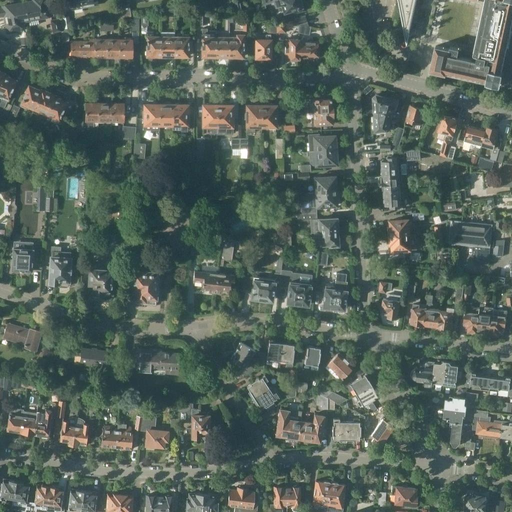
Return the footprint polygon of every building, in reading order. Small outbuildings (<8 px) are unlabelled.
[(33,0),(34,1),(24,3),(27,19),(50,15),(48,3),(45,4),(44,0),(33,0)] [(66,0),(68,10),(98,5),(96,0),(66,0)] [(244,8),(243,0),(236,0),(237,9),(244,8)] [(264,0),(265,2),(270,0),(273,0),(275,6),(281,4),(283,13),(292,10),(293,13),(303,10),(301,5),(302,5),(300,0),(264,0)] [(399,0),(407,41),(416,0),(399,0)] [(477,34),(478,34),(472,59),(460,56),(462,49),(450,46),(450,49),(436,46),(431,71),(446,74),(446,73),(486,82),(486,83),(500,86),(503,73),(502,72),(508,45),(509,46),(510,41),(511,41),(511,39),(511,40),(511,35),(511,34),(511,28),(511,24),(511,0),(478,0),(485,1),(480,28),(479,28),(477,34)] [(3,7),(3,8),(0,8),(0,16),(5,15),(8,32),(20,30),(19,21),(27,19),(24,3),(11,5),(11,4),(5,5),(5,6),(3,7)] [(120,5),(121,10),(122,17),(132,15),(130,3),(120,5)] [(208,11),(196,9),(196,26),(202,26),(202,16),(208,16),(208,11)] [(304,16),(297,18),(299,24),(307,22),(304,16)] [(61,31),(60,25),(59,19),(52,21),(54,33),(61,31)] [(277,32),(277,22),(269,20),(268,32),(277,32)] [(277,22),(277,32),(285,32),(286,23),(277,22)] [(308,34),(310,28),(299,26),(297,32),(308,34)] [(214,58),(216,58),(216,37),(216,31),(206,31),(206,28),(202,28),(202,34),(201,56),(208,56),(209,57),(210,57),(213,57),(214,56),(214,58)] [(159,57),(160,57),(160,35),(153,35),(153,34),(147,34),(147,55),(154,56),(155,57),(158,57),(159,57)] [(182,36),(174,36),(174,58),(176,58),(176,57),(177,57),(179,57),(181,57),(181,56),(188,56),(188,34),(182,34),(182,36)] [(236,58),(236,56),(243,56),(243,34),(237,34),(237,37),(229,37),(229,40),(229,58),(236,58)] [(256,39),(255,58),(258,58),(259,59),(261,59),(262,58),(271,58),(271,39),(270,39),(270,34),(266,34),(266,39),(256,39)] [(174,36),(160,35),(160,57),(167,57),(167,58),(169,59),(171,59),(173,58),(174,58),(174,36)] [(229,37),(216,37),(216,58),(229,58),(229,40),(229,37)] [(93,39),(93,42),(93,57),(106,57),(106,39),(93,39)] [(118,57),(118,39),(106,39),(106,57),(118,57)] [(132,39),(118,39),(118,57),(132,57),(132,39)] [(299,58),(299,41),(298,41),(298,39),(285,39),(285,59),(291,59),(293,61),(296,61),(298,59),(299,59),(299,58)] [(299,58),(308,58),(308,55),(317,55),(317,54),(319,52),(319,49),(317,47),(317,41),(303,41),(299,41),(299,58)] [(71,57),(93,57),(93,42),(71,42),(71,57)] [(4,73),(0,81),(0,97),(1,97),(0,105),(4,107),(16,80),(9,77),(10,76),(4,73)] [(33,109),(41,90),(39,89),(37,88),(35,88),(35,89),(29,86),(20,105),(25,108),(26,106),(33,109)] [(41,90),(33,109),(46,114),(54,94),(49,92),(48,91),(45,89),(43,89),(43,90),(42,89),(41,90)] [(54,94),(46,114),(53,118),(52,119),(57,122),(66,102),(60,99),(60,97),(57,96),(55,96),(54,96),(55,95),(54,94)] [(387,114),(392,113),(396,100),(377,94),(373,97),(373,102),(375,103),(375,112),(375,113),(386,112),(387,114)] [(312,112),(312,114),(334,113),(334,112),(333,111),(332,102),(331,102),(331,98),(325,99),(325,98),(306,99),(307,112),(312,112)] [(159,103),(159,105),(159,125),(173,125),(173,105),(173,103),(172,103),(170,102),(167,102),(166,103),(159,103)] [(97,127),(97,103),(86,103),(86,114),(84,114),(83,127),(97,127)] [(98,121),(110,121),(110,103),(97,103),(97,127),(98,127),(98,121)] [(124,103),(110,103),(110,121),(124,121),(124,103)] [(145,105),(144,125),(144,130),(159,130),(159,125),(159,105),(158,105),(157,103),(153,103),(152,105),(145,105)] [(216,128),(217,105),(211,105),(210,103),(207,103),(205,105),(203,105),(202,128),(211,128),(211,132),(217,133),(217,128),(216,128)] [(14,104),(4,129),(10,131),(21,107),(14,104)] [(173,125),(173,129),(187,130),(187,125),(188,105),(180,105),(178,104),(175,104),(174,105),(173,105),(173,125)] [(216,128),(217,128),(232,128),(232,105),(224,105),(223,104),(219,104),(218,105),(217,105),(216,128)] [(261,126),(261,106),(260,106),(259,104),(256,104),(255,106),(247,106),(247,129),(254,129),(254,126),(261,126)] [(403,106),(403,105),(398,104),(397,104),(398,104),(395,113),(400,115),(403,106)] [(261,106),(261,126),(276,127),(276,106),(273,106),(272,105),(268,105),(267,106),(261,106)] [(414,123),(421,125),(423,124),(425,119),(424,117),(422,117),(424,109),(410,105),(405,125),(413,127),(414,123)] [(398,120),(400,115),(395,113),(392,113),(387,114),(386,112),(375,113),(375,112),(374,112),(375,124),(372,125),(372,130),(375,131),(375,132),(388,131),(390,120),(398,120)] [(334,113),(312,114),(313,119),(311,120),(311,125),(332,124),(332,119),(333,119),(333,118),(334,116),(334,113)] [(443,115),(438,131),(446,134),(443,145),(440,155),(453,159),(456,149),(456,148),(451,146),(450,146),(451,144),(451,143),(452,138),(451,138),(452,136),(453,136),(457,122),(458,119),(457,118),(451,117),(451,115),(445,113),(444,113),(444,114),(443,115),(442,114),(442,115),(443,115)] [(469,125),(465,141),(458,140),(457,145),(472,149),(476,147),(476,144),(482,146),(486,129),(475,126),(475,125),(472,124),(470,125),(469,125)] [(71,126),(70,133),(67,146),(75,147),(78,128),(71,126)] [(487,126),(486,129),(482,146),(494,149),(494,148),(499,150),(501,145),(495,143),(499,129),(495,129),(495,127),(491,126),(490,127),(487,126)] [(398,127),(394,140),(393,145),(392,151),(398,150),(404,129),(398,127)] [(59,144),(67,146),(70,133),(62,131),(59,144)] [(309,151),(335,150),(335,148),(336,147),(336,144),(334,142),(334,136),(321,137),(321,134),(308,135),(309,151)] [(205,138),(197,138),(197,161),(204,161),(204,147),(205,147),(205,138)] [(240,149),(240,155),(240,157),(247,157),(247,138),(239,138),(239,149),(240,149)] [(385,140),(385,145),(380,145),(380,151),(391,151),(391,145),(393,145),(394,140),(385,140)] [(140,154),(141,144),(135,143),(134,158),(144,159),(145,154),(140,154)] [(195,149),(187,149),(186,162),(194,162),(195,149)] [(335,150),(309,151),(310,162),(312,164),(316,164),(336,163),(335,157),(337,155),(336,151),(335,150)] [(382,161),(383,176),(400,175),(408,175),(406,161),(420,160),(419,151),(403,151),(404,158),(399,158),(398,157),(387,157),(388,161),(382,161)] [(503,162),(505,152),(504,152),(499,151),(497,161),(503,162)] [(476,166),(478,157),(473,155),(470,165),(476,166)] [(477,168),(491,172),(494,162),(485,159),(480,157),(477,168)] [(383,191),(384,191),(400,190),(400,175),(383,176),(383,177),(382,178),(383,191)] [(315,178),(315,193),(336,192),(335,190),(337,188),(337,185),(335,183),(335,176),(315,178)] [(401,208),(400,190),(384,191),(385,206),(391,205),(391,208),(401,208)] [(336,192),(315,193),(316,207),(336,205),(336,198),(337,197),(337,193),(336,192)] [(57,198),(46,198),(45,204),(45,211),(56,211),(57,198)] [(444,205),(444,203),(442,203),(442,205),(443,212),(456,211),(455,203),(444,205)] [(144,225),(158,226),(159,213),(145,212),(144,225)] [(320,233),(338,231),(337,223),(338,223),(339,222),(339,221),(339,220),(338,219),(338,218),(337,218),(319,219),(320,233)] [(494,231),(502,232),(504,220),(496,219),(494,231)] [(389,227),(390,236),(410,235),(409,227),(413,227),(413,222),(412,222),(412,220),(389,221),(390,227),(389,227)] [(449,220),(447,241),(449,242),(449,243),(476,246),(474,263),(489,264),(490,247),(493,224),(449,220)] [(250,244),(258,240),(263,241),(262,240),(262,239),(257,229),(245,235),(250,244)] [(338,245),(338,231),(320,233),(314,233),(315,244),(320,243),(320,245),(329,244),(329,246),(338,245)] [(130,232),(129,254),(137,254),(138,233),(130,232)] [(284,232),(283,232),(273,233),(273,241),(285,241),(284,236),(284,232)] [(416,235),(410,235),(390,236),(390,245),(391,245),(391,251),(417,249),(416,235)] [(193,239),(191,255),(198,255),(199,240),(193,239)] [(222,239),(219,259),(232,260),(231,260),(233,245),(234,245),(234,244),(241,245),(241,241),(222,239)] [(13,247),(12,269),(32,271),(34,249),(33,249),(33,242),(27,242),(26,248),(13,247)] [(61,246),(52,245),(49,282),(58,283),(58,285),(59,286),(66,287),(68,286),(68,282),(69,281),(69,279),(70,278),(71,274),(69,273),(70,265),(71,264),(72,260),(70,259),(70,257),(70,252),(60,251),(61,246)] [(319,264),(326,265),(327,253),(321,252),(319,264)] [(253,298),(264,299),(264,300),(265,300),(266,301),(268,302),(268,301),(269,301),(270,301),(271,300),(272,300),(273,294),(278,295),(280,277),(281,277),(283,255),(279,254),(277,256),(275,275),(277,277),(274,279),(255,277),(253,298)] [(502,256),(492,255),(489,275),(500,276),(502,256)] [(112,297),(113,270),(104,270),(104,268),(99,267),(99,264),(91,264),(91,269),(90,269),(89,284),(94,284),(93,298),(110,299),(112,297)] [(135,303),(156,304),(156,294),(158,293),(158,290),(157,288),(157,281),(159,280),(159,277),(157,275),(158,272),(132,270),(131,290),(136,291),(135,303)] [(312,275),(291,273),(292,271),(282,270),(280,287),(289,288),(287,302),(288,302),(289,302),(289,303),(290,303),(290,304),(292,304),(293,304),(294,304),(295,304),(296,303),(299,303),(300,304),(301,305),(304,306),(305,306),(306,305),(307,304),(308,305),(312,275)] [(210,292),(214,293),(217,273),(194,271),(193,281),(203,282),(202,283),(203,283),(203,289),(204,290),(209,291),(210,292)] [(325,285),(323,306),(324,307),(325,307),(326,308),(326,309),(328,309),(329,309),(330,309),(331,308),(331,307),(344,309),(344,307),(345,306),(345,304),(345,303),(345,302),(347,281),(346,281),(346,273),(336,272),(335,286),(325,285)] [(235,275),(217,273),(214,293),(221,294),(222,293),(227,293),(228,292),(229,292),(229,287),(230,287),(230,285),(234,285),(235,275)] [(251,276),(243,275),(241,289),(249,290),(251,276)] [(386,293),(387,289),(392,289),(393,284),(381,282),(379,292),(386,293)] [(472,285),(466,284),(464,299),(468,300),(468,295),(470,295),(472,285)] [(425,325),(424,325),(427,304),(419,303),(420,299),(416,298),(415,298),(416,285),(409,285),(407,303),(413,304),(411,318),(410,323),(416,324),(416,325),(424,326),(425,325)] [(455,303),(461,304),(463,286),(457,286),(455,303)] [(425,325),(438,327),(440,311),(440,310),(432,309),(432,306),(431,304),(432,295),(428,294),(427,304),(424,325),(425,325)] [(387,295),(387,299),(384,298),(382,310),(383,310),(383,315),(388,316),(388,318),(398,319),(399,309),(400,310),(401,301),(401,296),(387,295)] [(490,333),(493,311),(485,310),(486,303),(488,304),(489,295),(481,295),(479,308),(476,331),(477,331),(490,332),(490,333)] [(476,331),(479,308),(471,307),(472,303),(467,302),(466,307),(466,306),(464,323),(463,329),(468,330),(469,330),(471,332),(474,332),(476,331)] [(438,327),(438,328),(446,329),(447,328),(453,329),(453,323),(452,323),(454,309),(446,308),(446,312),(440,311),(438,327)] [(493,311),(490,333),(491,333),(493,335),(495,335),(497,334),(499,334),(503,334),(504,328),(505,328),(507,310),(493,308),(493,311)] [(36,351),(41,331),(30,328),(29,331),(25,329),(25,328),(7,323),(4,334),(10,336),(9,340),(24,344),(24,345),(25,345),(24,347),(36,351)] [(279,360),(281,343),(275,342),(275,340),(269,339),(268,345),(267,353),(265,363),(272,364),(273,360),(279,360)] [(281,343),(279,360),(287,361),(287,364),(291,365),(294,349),(293,348),(293,342),(288,342),(288,343),(281,343)] [(245,368),(254,350),(241,343),(240,343),(231,359),(232,360),(238,364),(238,365),(239,365),(245,368)] [(305,355),(304,364),(312,364),(311,368),(317,368),(318,362),(319,362),(320,352),(319,352),(320,345),(314,345),(314,346),(307,346),(306,355),(305,355)] [(74,355),(73,363),(105,368),(107,351),(82,348),(81,356),(74,355)] [(150,371),(150,368),(166,368),(166,373),(178,373),(179,354),(149,352),(148,351),(146,351),(144,351),(142,352),(133,351),(132,367),(139,367),(139,370),(138,370),(138,371),(151,371),(150,371)] [(267,353),(258,352),(257,362),(265,366),(265,363),(267,353)] [(327,364),(342,378),(353,368),(352,367),(353,366),(339,353),(338,354),(337,353),(327,364)] [(425,382),(425,385),(431,386),(431,383),(432,383),(433,370),(425,369),(426,359),(421,359),(419,368),(416,368),(413,370),(411,374),(412,378),(424,379),(424,380),(425,382)] [(432,383),(444,385),(447,361),(442,361),(442,363),(429,362),(429,368),(432,368),(432,369),(434,370),(433,370),(432,383)] [(447,361),(444,385),(456,386),(457,377),(461,378),(462,371),(458,371),(459,365),(451,364),(452,362),(447,361)] [(251,366),(243,371),(245,376),(254,370),(251,366)] [(111,368),(109,383),(115,384),(117,369),(111,368)] [(291,369),(289,382),(296,383),(297,370),(291,369)] [(481,388),(489,389),(490,377),(484,376),(484,374),(467,372),(466,384),(481,386),(481,388)] [(248,393),(252,399),(272,386),(268,381),(271,378),(268,373),(259,379),(258,378),(250,383),(251,384),(247,386),(250,391),(248,393)] [(350,376),(345,381),(347,385),(349,390),(352,388),(356,395),(372,386),(368,379),(369,378),(367,373),(361,377),(361,376),(353,381),(350,376)] [(511,377),(499,376),(499,378),(490,377),(489,389),(498,390),(499,388),(509,390),(508,396),(511,396),(511,377)] [(6,377),(3,389),(10,391),(12,378),(6,377)] [(41,383),(27,380),(26,387),(40,389),(41,383)] [(308,393),(309,382),(298,381),(297,392),(305,393),(308,393)] [(49,392),(50,385),(43,384),(42,391),(49,392)] [(318,385),(317,392),(325,397),(332,392),(318,385)] [(279,397),(272,386),(252,399),(255,404),(258,404),(261,408),(264,406),(265,407),(273,401),(279,397)] [(375,391),(372,386),(356,395),(360,401),(357,403),(360,407),(374,398),(379,395),(377,390),(375,391)] [(322,409),(327,409),(328,398),(325,397),(317,392),(317,405),(321,405),(322,409)] [(332,392),(325,397),(328,398),(334,401),(339,403),(343,401),(346,399),(347,399),(336,394),(332,392)] [(445,408),(444,410),(466,412),(467,405),(465,405),(466,398),(453,397),(453,399),(448,399),(447,408),(445,408)] [(200,436),(208,436),(208,432),(209,413),(203,412),(203,408),(192,408),(192,400),(177,400),(177,419),(177,421),(192,422),(192,428),(187,428),(187,436),(192,436),(200,437),(200,436)] [(57,417),(63,418),(62,420),(63,421),(65,401),(59,401),(59,404),(57,412),(57,417)] [(511,409),(511,404),(504,403),(503,412),(511,414),(511,409)] [(18,432),(19,433),(23,410),(15,409),(15,408),(10,407),(6,430),(13,432),(14,433),(17,434),(18,432)] [(263,414),(267,419),(276,413),(272,408),(263,414)] [(36,410),(36,412),(32,435),(33,435),(35,435),(36,436),(39,437),(40,435),(47,437),(51,410),(44,409),(44,411),(36,410)] [(296,438),(297,438),(299,420),(289,418),(290,410),(279,409),(276,435),(289,437),(289,439),(294,439),(296,438)] [(31,436),(32,435),(36,412),(23,410),(19,433),(26,434),(27,435),(31,436)] [(451,418),(451,423),(463,424),(464,417),(465,417),(466,412),(444,410),(443,418),(451,418)] [(499,436),(501,425),(501,421),(494,420),(494,422),(490,421),(491,417),(488,416),(489,411),(475,410),(472,428),(478,429),(478,430),(486,431),(485,434),(499,436)] [(387,412),(371,435),(374,437),(371,442),(377,446),(380,442),(383,444),(384,443),(385,444),(395,429),(395,428),(395,427),(393,426),(396,421),(392,418),(393,416),(387,412)] [(353,422),(345,422),(345,442),(352,442),(354,440),(359,440),(359,435),(360,435),(360,425),(364,425),(364,416),(359,413),(359,418),(354,418),(353,422)] [(141,430),(147,431),(146,445),(148,445),(149,446),(151,446),(153,445),(163,446),(163,440),(166,440),(166,438),(168,437),(168,435),(167,433),(167,431),(157,431),(158,415),(143,414),(143,417),(141,430)] [(313,421),(299,420),(297,438),(299,438),(300,440),(305,441),(307,440),(321,442),(321,441),(320,441),(323,415),(314,414),(313,421)] [(499,436),(511,437),(511,414),(511,422),(501,421),(501,425),(499,436)] [(68,421),(63,421),(62,420),(60,441),(68,442),(68,444),(72,445),(76,416),(75,416),(73,416),(71,417),(69,418),(68,418),(68,421)] [(76,416),(72,445),(77,445),(77,444),(86,445),(88,424),(85,423),(85,421),(85,420),(83,419),(81,418),(80,417),(78,417),(76,416)] [(137,416),(135,429),(141,430),(143,417),(137,416)] [(345,442),(345,422),(339,422),(339,418),(333,418),(333,425),(332,425),(332,435),(333,435),(333,439),(338,439),(339,442),(345,442)] [(461,443),(463,424),(451,423),(450,430),(452,430),(451,441),(450,441),(450,442),(451,442),(453,446),(457,446),(460,443),(461,443)] [(115,447),(116,429),(109,428),(110,424),(104,424),(104,429),(102,428),(102,434),(98,437),(101,443),(101,446),(115,447)] [(116,429),(115,447),(117,447),(117,449),(123,449),(123,448),(130,449),(131,444),(135,440),(132,436),(132,431),(131,431),(131,426),(126,426),(126,430),(116,429)] [(471,442),(471,439),(467,438),(465,448),(474,450),(475,442),(471,442)] [(0,499),(4,500),(5,497),(11,498),(15,481),(3,479),(0,497),(0,499)] [(20,511),(28,511),(30,504),(26,503),(29,483),(15,481),(11,498),(10,508),(21,510),(20,511)] [(315,481),(311,510),(326,511),(330,483),(329,482),(328,482),(325,481),(323,482),(315,481)] [(330,483),(326,511),(336,511),(337,511),(341,511),(345,485),(337,483),(336,483),(332,482),(331,483),(330,483)] [(35,511),(37,511),(46,511),(49,486),(37,484),(34,505),(30,504),(28,511),(35,511)] [(63,511),(64,509),(60,508),(63,488),(49,486),(46,511),(63,511)] [(416,488),(391,486),(391,494),(395,494),(394,502),(414,504),(415,504),(415,496),(416,488)] [(229,489),(227,505),(235,506),(234,511),(256,511),(257,505),(252,505),(252,503),(254,501),(254,499),(253,497),(254,492),(246,491),(247,488),(237,487),(237,490),(235,490),(234,488),(232,489),(229,489)] [(284,506),(287,506),(287,488),(282,488),(282,487),(274,487),(274,504),(270,504),(270,511),(282,511),(284,511),(284,506)] [(291,488),(287,488),(287,506),(292,506),(292,510),(293,510),(298,510),(299,509),(299,506),(300,506),(300,487),(291,487),(291,488)] [(81,507),(83,490),(70,489),(67,511),(80,511),(81,507)] [(83,490),(81,507),(88,508),(87,511),(93,511),(96,492),(83,490)] [(379,492),(376,511),(383,511),(385,492),(379,492)] [(118,511),(120,494),(107,493),(105,511),(118,511)] [(201,511),(202,494),(193,493),(188,493),(188,498),(187,498),(186,510),(186,511),(201,511)] [(120,494),(118,511),(131,511),(133,495),(120,494)] [(202,494),(201,511),(216,511),(217,499),(216,499),(216,495),(211,495),(211,494),(202,494)] [(158,511),(159,497),(155,497),(155,496),(153,496),(153,495),(148,495),(148,496),(146,496),(145,511),(158,511)] [(159,497),(158,511),(172,511),(172,496),(164,496),(164,497),(159,497)] [(476,497),(467,496),(465,511),(470,511),(484,511),(486,497),(476,496),(476,497)] [(496,511),(502,511),(504,511),(506,499),(498,498),(496,511)]
